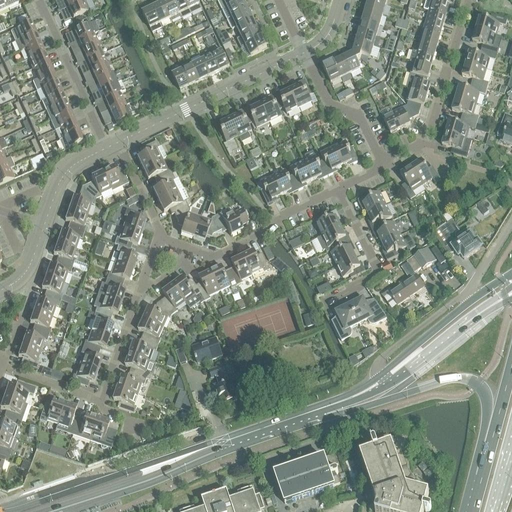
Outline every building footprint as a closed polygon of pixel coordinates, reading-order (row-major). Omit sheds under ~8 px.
[(15,0),(3,0),(8,10),(18,5),(15,0)] [(64,0),(69,9),(88,0),(64,0)] [(95,10),(90,0),(88,0),(69,9),(73,19),(95,10)] [(172,0),(169,0),(162,4),(170,20),(171,23),(181,18),(172,0)] [(181,19),(191,14),(184,0),(172,0),(181,18),(181,19)] [(201,9),(196,0),(184,0),(191,14),(201,9)] [(220,0),(219,1),(223,11),(243,1),(242,0),(220,0)] [(427,0),(424,10),(429,12),(446,17),(449,6),(436,2),(430,0),(427,0)] [(223,11),(228,20),(248,11),(243,1),(223,11)] [(368,1),(365,12),(382,17),(385,6),(368,1)] [(162,4),(152,8),(160,24),(170,20),(162,4)] [(162,28),(160,24),(152,8),(142,13),(152,33),(162,28)] [(233,30),(237,28),(236,28),(253,20),(248,11),(228,20),(233,30)] [(365,12),(362,22),(379,27),(382,17),(365,12)] [(429,12),(426,22),(443,27),(446,17),(429,12)] [(479,19),(476,31),(496,37),(500,25),(506,27),(507,21),(494,17),(492,23),(479,19)] [(78,42),(94,35),(99,33),(94,23),(89,25),(87,19),(75,24),(78,30),(74,32),(78,42)] [(236,28),(237,28),(241,38),(257,30),(253,20),(236,28)] [(401,30),(402,26),(403,22),(397,21),(395,29),(401,30)] [(362,22),(359,33),(376,38),(379,27),(362,22)] [(426,22),(423,32),(440,37),(443,27),(426,22)] [(15,31),(19,41),(35,34),(31,24),(15,31)] [(190,37),(200,32),(198,28),(191,32),(189,29),(187,31),(190,37)] [(177,35),(178,38),(179,38),(180,42),(189,37),(186,30),(177,35)] [(246,47),(246,48),(262,40),(257,30),(241,38),(237,40),(242,49),(246,47)] [(485,46),(484,52),(497,56),(499,50),(493,48),(496,37),(476,31),(472,43),(485,46)] [(423,32),(420,43),(437,48),(440,37),(423,32)] [(359,33),(356,43),(373,48),(376,38),(359,33)] [(19,53),(24,51),(40,44),(35,34),(19,41),(14,43),(19,53)] [(78,42),(83,52),(98,45),(94,35),(78,42)] [(267,50),(262,40),(246,48),(251,58),(267,50)] [(168,42),(158,46),(161,52),(164,50),(162,46),(166,44),(168,48),(170,46),(168,42)] [(370,59),(373,48),(356,43),(353,54),(360,60),(361,56),(369,58),(370,59)] [(420,43),(417,52),(417,53),(434,58),(437,48),(420,43)] [(24,51),(28,61),(44,54),(40,44),(24,51)] [(83,52),(87,62),(103,55),(98,45),(83,52)] [(220,52),(219,51),(211,55),(219,73),(229,68),(221,52),(220,52)] [(409,62),(414,64),(414,63),(431,68),(434,58),(417,53),(417,52),(412,51),(409,62)] [(210,77),(219,73),(211,55),(209,52),(208,53),(208,52),(200,55),(201,56),(199,57),(201,61),(202,61),(210,77)] [(469,53),(466,65),(486,71),(490,60),(495,62),(497,56),(484,52),(482,57),(469,53)] [(28,61),(32,70),(48,63),(44,54),(28,61)] [(357,62),(360,60),(353,54),(343,59),(351,75),(361,70),(357,62)] [(87,62),(92,72),(107,65),(103,55),(87,62)] [(361,56),(360,60),(367,65),(369,58),(361,56)] [(343,59),(333,63),(341,80),(351,75),(343,59)] [(201,61),(192,66),(200,82),(210,77),(202,61),(201,61)] [(32,70),(37,80),(52,73),(48,63),(32,70)] [(331,84),(341,80),(333,63),(323,68),(331,84)] [(414,63),(414,64),(410,74),(428,79),(431,68),(414,63)] [(92,72),(96,82),(112,75),(107,65),(92,72)] [(483,83),(486,71),(466,65),(462,77),(475,81),(474,86),(487,90),(489,84),(483,83)] [(192,66),(182,71),(190,87),(200,82),(192,66)] [(180,92),(190,87),(182,71),(172,76),(180,92)] [(36,92),(41,90),(57,83),(52,73),(37,80),(32,82),(36,92)] [(426,84),(428,79),(410,74),(406,89),(409,92),(410,91),(427,96),(430,85),(426,84)] [(96,82),(100,92),(116,85),(112,75),(96,82)] [(300,86),(290,91),(299,109),(312,103),(308,97),(311,95),(304,81),(298,84),(300,86)] [(41,90),(45,100),(61,93),(57,83),(41,90)] [(121,83),(116,85),(100,92),(105,102),(120,95),(125,93),(121,83)] [(485,96),(487,90),(474,86),(472,92),(459,88),(455,100),(476,106),(479,94),(485,96)] [(280,93),(274,95),(281,110),(284,109),(287,115),(299,109),(290,91),(281,95),(280,93)] [(424,107),(427,96),(410,91),(409,92),(406,102),(408,102),(407,107),(418,117),(420,111),(419,111),(421,106),(424,107)] [(45,100),(50,110),(66,103),(61,93),(45,100)] [(105,102),(109,112),(125,105),(120,95),(105,102)] [(270,101),(260,105),(269,124),(281,118),(278,111),(281,110),(274,95),(268,98),(270,101)] [(473,117),(476,106),(455,100),(452,112),(465,115),(463,121),(477,125),(478,120),(478,119),(473,117)] [(46,112),(50,121),(70,113),(66,103),(50,110),(46,112)] [(111,122),(112,124),(111,125),(111,126),(112,128),(131,119),(125,105),(109,112),(113,121),(111,122)] [(250,107),(244,110),(251,124),(254,123),(257,130),(269,124),(260,105),(251,110),(250,107)] [(409,121),(418,117),(407,107),(393,114),(400,130),(410,125),(409,121)] [(240,115),(230,120),(239,138),(242,143),(250,139),(248,134),(251,132),(248,126),(251,124),(244,110),(238,113),(240,115)] [(54,131),(58,129),(74,122),(70,113),(50,121),(54,131)] [(390,135),(400,130),(393,114),(382,118),(390,135)] [(511,119),(505,117),(498,135),(503,137),(501,143),(511,147),(511,119)] [(324,119),(314,123),(316,129),(326,124),(324,119)] [(238,150),(234,141),(239,138),(230,120),(221,124),(220,122),(213,125),(221,139),(224,138),(227,144),(223,145),(229,158),(230,157),(229,156),(233,155),(232,154),(240,150),(239,150),(238,150)] [(475,131),(477,125),(463,121),(462,126),(449,122),(445,134),(466,140),(469,129),(475,131)] [(58,129),(63,139),(79,132),(74,122),(58,129)] [(313,123),(307,126),(310,132),(316,129),(314,123),(313,123)] [(83,142),(79,132),(63,139),(58,141),(63,151),(83,142)] [(464,147),(466,140),(445,134),(442,146),(455,150),(453,155),(467,159),(470,148),(464,147)] [(136,158),(142,169),(161,160),(156,149),(158,148),(155,142),(139,150),(142,155),(136,158)] [(345,143),(333,149),(342,167),(351,163),(352,166),(358,163),(351,148),(348,149),(345,143)] [(260,148),(251,152),(254,159),(264,154),(260,148)] [(324,161),(321,163),(328,177),(334,174),(332,172),(342,167),(333,149),(321,155),(324,161)] [(315,157),(303,163),(312,182),(321,177),(322,180),(328,177),(321,163),(318,164),(315,157)] [(0,163),(0,174),(9,170),(14,168),(10,159),(5,161),(0,163)] [(166,170),(161,160),(142,169),(147,181),(155,177),(158,182),(175,173),(174,173),(171,175),(169,169),(166,170)] [(253,160),(246,163),(250,172),(257,169),(253,160)] [(421,161),(411,168),(423,186),(432,180),(436,185),(441,182),(433,170),(429,173),(421,161)] [(494,167),(500,169),(504,167),(500,161),(495,164),(494,167)] [(293,176),(291,177),(298,192),(304,189),(302,186),(312,182),(303,163),(290,169),(293,176)] [(113,167),(102,173),(110,190),(120,185),(122,188),(128,185),(122,172),(116,174),(113,167)] [(413,193),(423,186),(411,168),(400,175),(408,187),(403,190),(411,201),(416,198),(413,193)] [(0,185),(14,180),(9,170),(0,174),(0,185)] [(285,172),(273,178),(282,196),(291,192),(292,195),(298,192),(291,177),(288,179),(285,172)] [(113,196),(110,190),(102,173),(90,178),(94,185),(84,190),(84,191),(95,201),(95,200),(101,198),(103,201),(113,196)] [(152,191),(157,202),(182,190),(175,173),(158,182),(160,187),(152,191)] [(272,201),(282,196),(273,178),(260,184),(263,190),(260,192),(267,207),(274,204),(272,201)] [(171,209),(173,214),(187,207),(189,206),(190,205),(182,190),(157,202),(163,213),(171,209)] [(93,206),(95,201),(84,191),(80,201),(73,198),(69,210),(87,217),(91,206),(93,206)] [(363,206),(367,215),(386,207),(380,194),(373,197),(372,194),(357,201),(360,207),(363,206)] [(136,197),(131,200),(134,205),(140,203),(136,197)] [(405,197),(399,200),(401,204),(404,205),(408,203),(405,197)] [(481,203),(476,206),(484,216),(489,212),(482,204),(481,203)] [(187,208),(189,206),(187,207),(173,214),(178,224),(183,226),(180,234),(192,238),(200,218),(188,214),(189,211),(187,208)] [(392,219),(386,207),(367,215),(372,225),(369,226),(372,232),(386,225),(385,222),(392,219)] [(458,209),(453,213),(456,218),(461,214),(458,209)] [(83,227),(87,217),(69,210),(65,222),(72,224),(70,230),(83,235),(86,228),(83,227)] [(126,218),(123,229),(141,235),(145,223),(138,221),(140,215),(126,210),(124,217),(126,218)] [(220,214),(215,217),(222,231),(227,228),(230,236),(242,231),(240,227),(247,224),(245,219),(248,218),(245,213),(243,214),(241,210),(234,214),(233,211),(222,217),(220,214)] [(415,211),(408,215),(411,222),(418,219),(415,211)] [(316,225),(322,237),(341,228),(336,219),(339,218),(336,212),(321,219),(323,222),(316,225)] [(210,221),(200,218),(192,238),(204,242),(207,234),(212,236),(222,231),(215,217),(211,219),(210,221)] [(452,222),(433,234),(448,256),(455,252),(452,248),(460,243),(456,237),(456,234),(459,232),(458,230),(458,229),(457,227),(456,228),(452,222)] [(433,223),(426,227),(429,235),(437,232),(433,223)] [(388,227),(386,225),(372,232),(375,237),(377,236),(382,245),(400,237),(394,224),(388,227)] [(336,249),(351,242),(348,236),(345,237),(341,228),(322,237),(317,239),(323,252),(325,251),(327,253),(336,249)] [(114,245),(118,246),(128,249),(130,244),(137,247),(141,235),(123,229),(119,239),(116,238),(114,245)] [(81,240),(83,235),(70,230),(68,235),(61,232),(57,244),(75,251),(79,239),(81,240)] [(460,243),(452,248),(455,252),(456,254),(459,258),(461,256),(464,261),(468,259),(476,253),(479,250),(481,248),(477,242),(475,243),(470,238),(469,236),(460,243)] [(403,242),(400,237),(382,245),(386,255),(384,256),(387,262),(401,255),(400,252),(406,249),(408,252),(415,248),(410,238),(403,242)] [(353,248),(351,242),(336,249),(337,252),(331,255),(337,267),(355,258),(351,249),(353,248)] [(71,261),(75,251),(57,244),(53,256),(60,258),(58,264),(72,268),(74,262),(71,261)] [(118,253),(114,264),(133,270),(137,258),(130,256),(132,250),(128,249),(118,246),(116,252),(118,253)] [(265,250),(263,251),(269,262),(274,260),(274,259),(270,252),(268,248),(265,250)] [(436,248),(431,251),(441,266),(446,262),(436,248)] [(254,251),(242,257),(252,277),(262,272),(263,274),(270,271),(262,254),(256,257),(254,251)] [(423,271),(432,265),(423,252),(406,263),(414,275),(422,269),(423,271)] [(241,282),(252,277),(242,257),(231,262),(235,270),(230,273),(237,287),(242,284),(241,282)] [(360,268),(355,258),(337,267),(343,280),(349,277),(351,279),(365,272),(362,266),(360,268)] [(74,262),(72,268),(78,271),(85,273),(86,274),(89,267),(74,262)] [(389,263),(381,267),(384,274),(393,270),(389,263)] [(70,274),(72,268),(58,264),(57,268),(49,266),(45,278),(63,284),(67,273),(70,274)] [(108,274),(106,280),(120,285),(121,280),(129,282),(133,270),(114,264),(111,274),(108,274)] [(237,287),(230,273),(225,275),(221,267),(210,272),(220,292),(230,287),(231,290),(231,289),(237,287)] [(316,271),(308,275),(311,280),(318,276),(316,271)] [(209,297),(220,292),(210,272),(199,278),(203,286),(198,289),(197,289),(200,292),(204,302),(210,300),(209,297)] [(389,295),(384,299),(392,310),(397,307),(398,307),(425,289),(416,276),(389,295)] [(60,295),(63,284),(45,278),(41,290),(48,292),(46,298),(60,302),(62,296),(60,295)] [(204,303),(204,302),(200,292),(197,289),(198,289),(193,282),(188,285),(183,278),(172,285),(185,303),(190,310),(198,303),(200,305),(204,303)] [(101,284),(97,296),(121,304),(125,292),(118,290),(120,285),(106,280),(104,285),(101,284)] [(292,309),(298,307),(290,284),(284,286),(292,309)] [(176,310),(185,303),(172,285),(162,293),(168,300),(163,303),(172,316),(177,312),(176,310)] [(96,309),(94,314),(108,319),(110,314),(117,316),(121,304),(97,296),(93,308),(96,309)] [(58,308),(60,302),(46,298),(45,303),(38,300),(34,312),(52,318),(56,307),(58,308)] [(363,301),(350,307),(359,326),(367,321),(368,323),(369,325),(371,326),(373,327),(374,327),(376,326),(387,320),(374,301),(365,306),(363,301)] [(243,302),(237,304),(241,312),(246,309),(243,302)] [(171,317),(172,316),(163,303),(159,307),(156,312),(148,308),(143,319),(163,329),(168,318),(170,319),(171,317)] [(350,330),(359,326),(350,307),(337,314),(339,319),(332,323),(342,343),(349,340),(350,339),(351,337),(352,335),(352,334),(351,332),(350,330)] [(48,329),(52,318),(34,312),(30,324),(37,326),(35,332),(48,336),(51,330),(48,329)] [(95,321),(91,332),(109,338),(113,326),(106,324),(108,319),(94,314),(92,320),(95,321)] [(311,315),(303,317),(307,329),(315,326),(311,315)] [(144,339),(144,340),(158,346),(160,340),(158,339),(163,329),(143,319),(138,331),(146,334),(144,339)] [(26,334),(22,346),(40,352),(44,342),(46,342),(48,336),(35,332),(33,337),(26,334)] [(105,350),(109,338),(91,332),(87,343),(85,342),(83,348),(96,353),(98,348),(105,350)] [(133,343),(129,355),(150,362),(154,350),(156,351),(158,346),(144,340),(142,346),(133,343)] [(207,362),(221,357),(215,340),(191,348),(195,359),(194,359),(195,361),(196,361),(197,364),(206,361),(207,362)] [(36,363),(40,352),(22,346),(18,358),(25,360),(23,366),(36,371),(39,364),(36,363)] [(94,358),(96,353),(83,348),(80,354),(83,355),(79,366),(97,372),(101,361),(94,358)] [(179,365),(186,363),(181,350),(174,352),(179,365)] [(132,375),(146,380),(150,381),(156,364),(150,362),(129,355),(125,367),(134,370),(132,375)] [(355,357),(349,360),(353,369),(359,365),(355,357)] [(93,384),(97,372),(79,366),(76,377),(73,376),(71,383),(84,387),(86,382),(93,384)] [(236,400),(237,400),(231,383),(229,383),(223,367),(208,372),(211,380),(215,378),(218,387),(213,389),(215,396),(216,395),(220,406),(230,402),(230,404),(236,402),(236,400)] [(122,377),(118,389),(138,396),(142,385),(144,386),(146,380),(132,375),(130,380),(122,377)] [(8,386),(4,398),(24,405),(28,394),(33,396),(35,389),(18,383),(16,389),(8,386)] [(134,407),(138,396),(118,389),(113,401),(119,403),(117,409),(134,415),(137,408),(134,407)] [(186,394),(181,410),(193,414),(186,394)] [(27,406),(24,405),(4,398),(0,408),(0,409),(8,413),(6,418),(21,423),(27,406)] [(47,421),(57,425),(64,405),(53,401),(51,406),(45,404),(39,422),(46,424),(47,421)] [(66,434),(72,436),(77,422),(78,422),(79,419),(73,417),(76,409),(64,405),(57,425),(68,429),(66,434)] [(182,413),(180,419),(191,423),(193,417),(182,413)] [(83,424),(78,422),(77,422),(72,436),(89,442),(97,419),(86,415),(83,424)] [(0,421),(0,434),(12,439),(16,428),(19,429),(21,423),(6,418),(5,423),(0,421)] [(97,419),(89,442),(101,446),(101,448),(101,450),(103,450),(104,451),(106,450),(107,448),(112,434),(106,432),(109,424),(97,419)] [(0,454),(9,457),(11,451),(9,450),(12,439),(0,434),(0,454)] [(431,511),(425,509),(429,496),(429,495),(431,488),(421,485),(410,475),(401,451),(404,450),(406,446),(407,444),(405,439),(403,437),(399,436),(397,436),(389,439),(388,436),(357,447),(372,493),(368,495),(370,501),(375,500),(377,508),(376,511),(431,511)] [(7,463),(9,457),(0,454),(0,474),(4,462),(7,463)] [(338,474),(338,472),(337,471),(336,470),(335,470),(334,467),(338,466),(335,456),(324,459),(324,458),(275,475),(285,505),(334,488),(334,487),(340,485),(337,478),(336,475),(337,475),(338,474)] [(23,462),(20,469),(28,472),(30,464),(23,462)] [(239,497),(230,501),(233,511),(259,511),(258,509),(263,507),(259,496),(255,498),(251,488),(238,493),(239,497)] [(233,511),(230,501),(227,491),(202,500),(205,509),(205,511),(233,511)]
